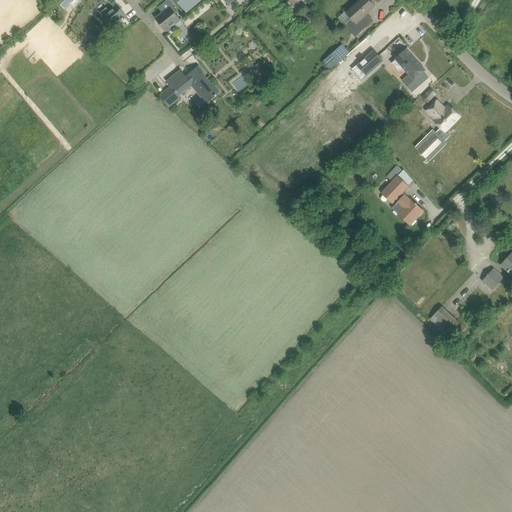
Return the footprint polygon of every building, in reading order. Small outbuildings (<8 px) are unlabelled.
[(65,1),(66,0),(55,0),(63,9),(68,5),(65,1)] [(169,33),(177,27),(175,24),(181,20),(176,13),(178,11),(173,5),(174,5),(169,0),(167,0),(158,7),(162,13),(155,19),(161,26),(163,25),(169,33)] [(176,0),(187,12),(201,0),(176,0)] [(360,0),(347,13),(352,18),(344,25),(355,37),(371,22),(366,17),(366,14),(374,6),(368,0),(360,0)] [(103,16),(99,19),(102,22),(104,25),(108,29),(111,26),(119,20),(126,15),(118,5),(115,1),(111,4),(114,7),(110,11),(107,7),(100,13),(103,16)] [(34,23),(42,31),(56,16),(48,8),(34,23)] [(396,37),(395,36),(404,27),(392,14),(382,23),(376,28),(390,43),(396,37)] [(96,32),(89,38),(101,52),(105,48),(108,45),(96,32)] [(370,34),(360,43),(359,41),(354,45),(356,47),(346,55),(353,63),(377,43),(370,34)] [(340,48),(330,57),(331,58),(325,63),(330,69),(346,55),(340,48)] [(399,58),(392,64),(398,72),(402,69),(412,81),(406,87),(411,93),(427,79),(422,73),(424,71),(405,50),(398,56),(399,58)] [(373,51),(356,66),(365,76),(382,60),(373,51)] [(261,62),(256,66),(262,73),(262,72),(264,74),(267,72),(265,70),(267,69),(261,62)] [(249,63),(233,76),(240,85),(256,73),(249,63)] [(164,93),(160,96),(168,106),(172,103),(181,96),(180,94),(193,84),(208,102),(220,92),(213,84),(212,85),(206,78),(205,80),(200,75),(203,72),(199,67),(186,77),(181,70),(167,81),(172,87),(164,93)] [(422,97),(428,103),(437,93),(431,88),(422,97)] [(449,103),(446,106),(437,99),(425,111),(433,119),(432,120),(445,133),(462,117),(449,103)] [(441,142),(434,135),(419,151),(426,158),(441,142)] [(392,208),(410,225),(424,211),(412,201),(405,195),(404,191),(413,181),(398,164),(386,176),(392,182),(388,186),(401,199),(392,208)] [(511,274),(511,253),(501,265),(511,274)] [(483,281),(491,288),(492,290),(503,278),(494,269),(483,281)] [(431,319),(453,340),(465,327),(443,305),(431,319)]
